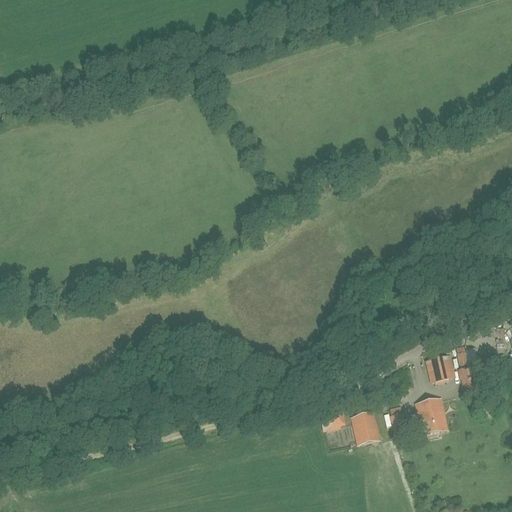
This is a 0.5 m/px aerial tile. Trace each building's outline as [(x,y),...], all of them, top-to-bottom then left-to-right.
[(459,364),(477,362),(476,356),(468,357),(468,354),(458,355),(459,364)] [(427,362),(430,385),(456,382),(453,359),(427,362)] [(474,369),(458,373),(460,381),(462,381),(463,387),(462,388),(463,396),(479,393),(474,369)] [(422,437),(447,432),(440,401),(415,406),(422,437)] [(324,432),(339,429),(336,413),(320,417),(324,432)] [(351,420),(357,447),(379,442),(373,415),(351,420)] [(404,416),(391,418),(393,433),(406,431),(404,416)]
